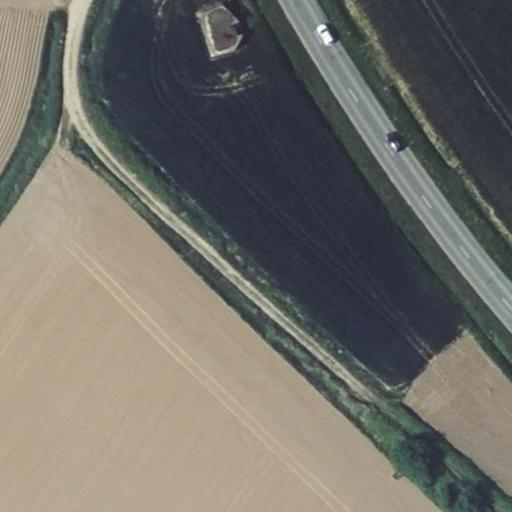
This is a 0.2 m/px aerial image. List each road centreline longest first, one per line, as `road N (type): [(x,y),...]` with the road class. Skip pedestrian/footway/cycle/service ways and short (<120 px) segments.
road 1 (unclassified): [(80,0),(72,89),(93,139),(213,258),(497,511)]
road 2 (tertiary): [(511,308),(412,184),(296,0)]
